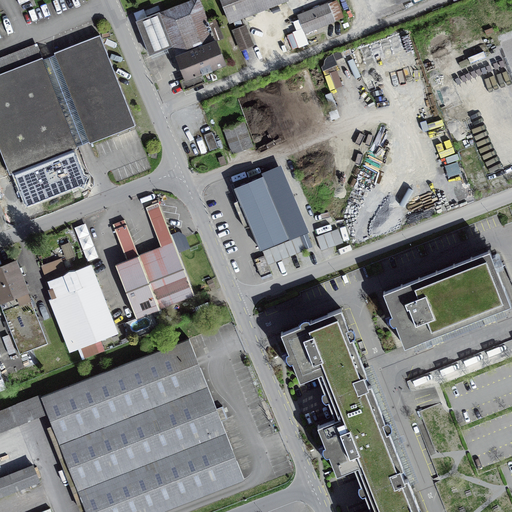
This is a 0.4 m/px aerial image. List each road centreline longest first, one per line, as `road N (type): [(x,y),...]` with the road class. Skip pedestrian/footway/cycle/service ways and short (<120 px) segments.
road 1 (unclassified): [(110,0),(324,511)]
road 2 (unknown): [(247,326),(348,299),(391,373),(511,330)]
